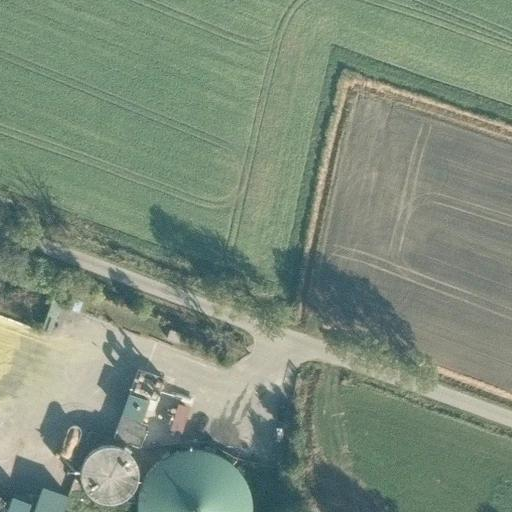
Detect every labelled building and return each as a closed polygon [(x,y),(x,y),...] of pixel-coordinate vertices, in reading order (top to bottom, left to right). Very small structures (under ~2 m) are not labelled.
[(137,364),(129,389),(154,397),(162,372),(137,364)] [(149,400),(132,394),(118,437),(144,445),(149,428),(141,425),(149,400)] [(169,426),(182,430),(191,404),(178,400),(169,426)] [(131,496),(132,445),(82,444),(81,495),(131,496)] [(192,450),(175,457),(158,472),(149,490),(146,511),(145,511),(264,511),(265,499),(259,481),(246,464),(233,455),(213,449),(192,450)] [(64,511),(71,495),(47,487),(37,511),(64,511)] [(15,511),(28,511),(33,499),(8,492),(3,508),(15,511)]
